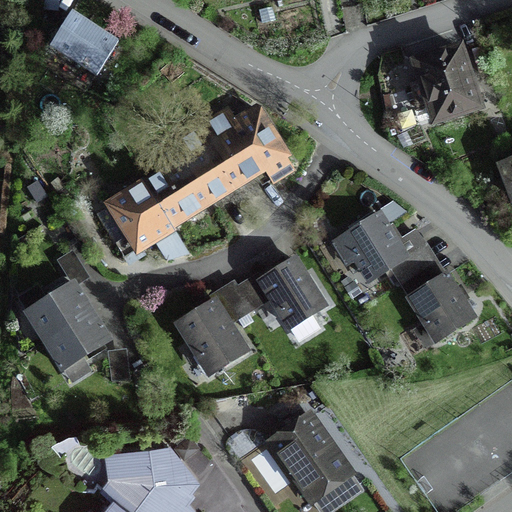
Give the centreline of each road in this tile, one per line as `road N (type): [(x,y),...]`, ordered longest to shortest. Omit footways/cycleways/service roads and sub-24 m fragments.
road 1 (residential): [(511,279),(460,226),(304,109)]
road 2 (residential): [(491,0),(380,37),(346,59),(304,109)]
road 3 (residential): [(304,109),(131,0)]
road 4 (residential): [(255,511),(186,411)]
